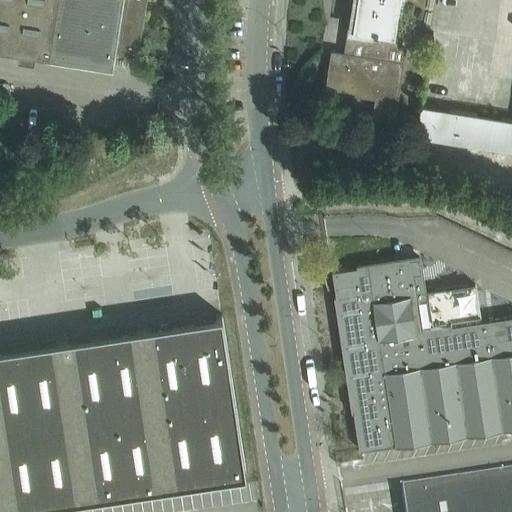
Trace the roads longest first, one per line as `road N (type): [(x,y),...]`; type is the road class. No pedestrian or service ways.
road 1 (unclassified): [(297,511),(251,203)]
road 2 (unknown): [(258,251),(406,234),(442,239),(511,276)]
road 3 (unclassified): [(0,233),(235,186)]
road 4 (unknown): [(294,490),(511,454)]
road 5 (unclassified): [(199,0),(199,128),(208,158),(235,186)]
road 6 (unclassified): [(253,183),(258,0)]
